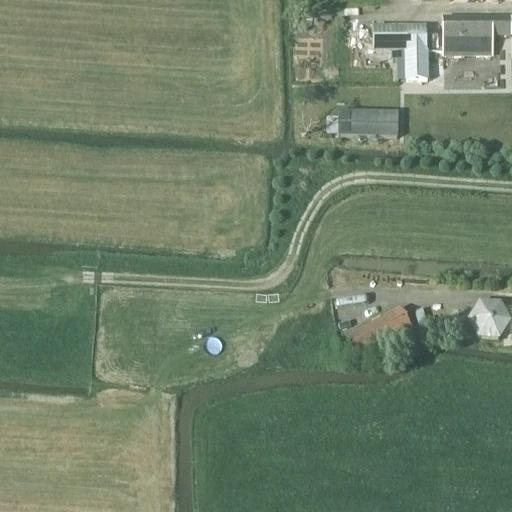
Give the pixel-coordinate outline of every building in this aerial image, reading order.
[(508,20),(441,21),(442,59),(489,58),(489,39),(508,39),(508,20)] [(404,84),(425,84),(424,30),(374,31),(374,54),(404,54),(404,84)] [(420,110),(420,139),(472,140),(473,111),(420,110)] [(498,305),(478,304),(467,322),(477,340),(497,341),(508,323),(498,305)] [(414,341),(398,313),(348,340),(360,361),(382,348),(387,358),(414,341)]
